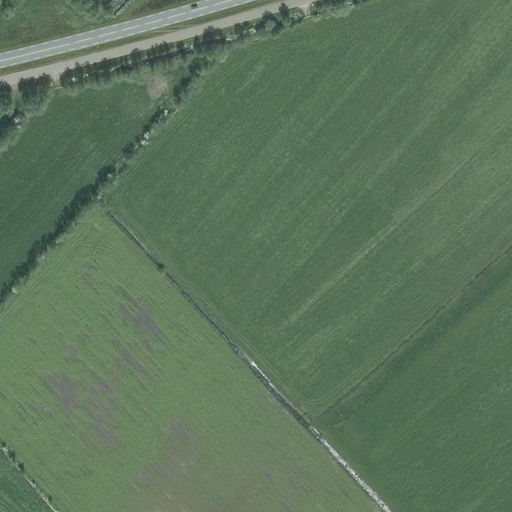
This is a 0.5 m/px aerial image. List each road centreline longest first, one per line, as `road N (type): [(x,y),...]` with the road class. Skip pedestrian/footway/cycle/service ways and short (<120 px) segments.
road 1 (unclassified): [(0,81),(310,0)]
road 2 (primary): [(229,0),(0,62)]
